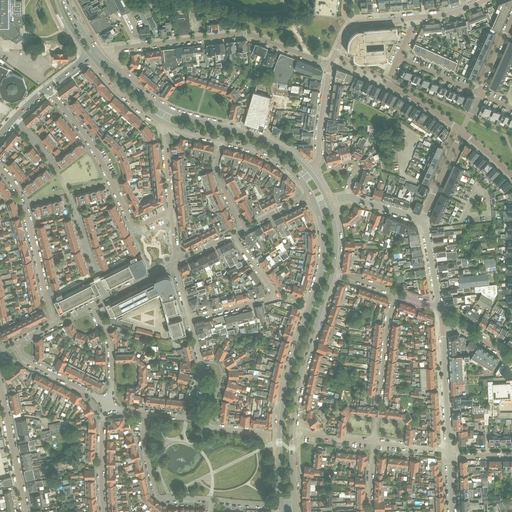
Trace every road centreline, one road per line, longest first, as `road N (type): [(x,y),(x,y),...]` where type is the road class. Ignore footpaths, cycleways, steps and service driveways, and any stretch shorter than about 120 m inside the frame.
road 1 (primary): [(316,207),(324,256),(286,391),(282,504)]
road 2 (unclassified): [(330,65),(244,33),(99,52)]
road 3 (residential): [(171,213),(132,225),(91,144),(45,88)]
road 4 (primary): [(292,433),(301,369),(332,273)]
road 5 (residential): [(55,323),(22,200),(0,169)]
road 6 (residential): [(189,318),(274,297),(232,233)]
road 7 (primary): [(309,170),(263,139),(166,111)]
road 8 (residential): [(374,442),(396,293)]
road 9 (residential): [(211,500),(157,497),(142,442),(145,412)]
road 10 (unclassified): [(449,454),(442,320)]
road 11 (unclassified): [(25,511),(0,384)]
